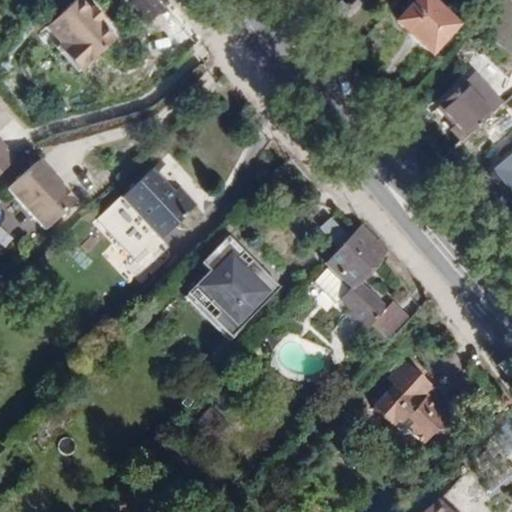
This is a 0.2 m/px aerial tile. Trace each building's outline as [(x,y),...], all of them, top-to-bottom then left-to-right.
[(78,0),(72,0),(48,23),(67,44),(65,45),(82,65),(113,38),(78,0)] [(133,4),(129,0),(108,0),(122,15),(133,4)] [(143,10),(149,18),(161,7),(154,0),(129,0),(133,4),(140,12),(143,10)] [(418,0),(396,23),(429,56),(456,27),(429,0),(418,0)] [(145,21),(149,18),(143,10),(140,12),(139,14),(145,21)] [(67,44),(48,23),(44,26),(59,42),(56,46),(77,70),(82,65),(65,45),(67,44)] [(465,142),(493,117),(466,86),(442,109),(458,126),(454,130),(465,142)] [(0,170),(13,159),(0,144),(0,170)] [(511,151),(487,175),(511,202),(511,151)] [(74,200),(59,184),(47,172),(50,169),(39,157),(6,188),(44,229),(74,200)] [(158,159),(148,170),(153,175),(164,165),(158,159)] [(47,172),(59,184),(61,182),(50,169),(47,172)] [(153,175),(148,170),(118,198),(155,238),(192,204),(176,185),(169,192),(153,175)] [(329,216),(315,225),(327,244),(341,235),(329,216)] [(332,250),(321,262),(347,285),(339,296),(351,306),(347,311),(360,324),(363,319),(369,324),(386,305),(355,277),(376,257),(381,250),(357,223),(350,231),(332,250)] [(225,331),(268,286),(252,271),(249,275),(230,256),(233,252),(221,240),(198,265),(205,273),(190,287),(215,310),(209,315),(225,331)] [(388,388),(409,366),(403,360),(382,383),(388,388)] [(424,381),(409,366),(388,388),(368,409),(379,419),(381,433),(407,432),(417,441),(429,429),(433,433),(445,420),(421,398),(417,401),(410,394),(424,381)] [(205,408),(197,420),(214,431),(222,419),(205,408)] [(455,511),(442,499),(429,511),(455,511)]
